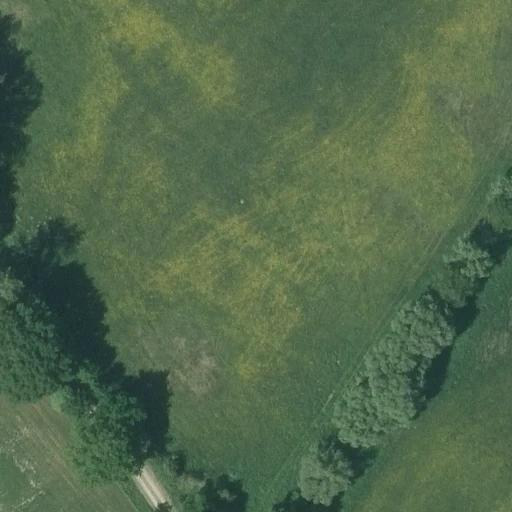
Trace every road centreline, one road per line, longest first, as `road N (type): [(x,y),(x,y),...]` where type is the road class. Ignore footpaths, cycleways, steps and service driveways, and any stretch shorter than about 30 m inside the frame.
road 1 (track): [(303,511),(511,201)]
road 2 (track): [(0,286),(167,511)]
